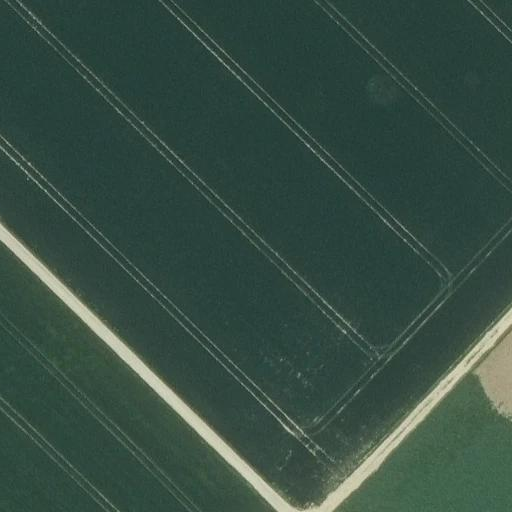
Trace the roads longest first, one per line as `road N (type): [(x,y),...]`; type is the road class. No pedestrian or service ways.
road 1 (track): [(280,511),(0,237)]
road 2 (track): [(348,511),(511,342)]
